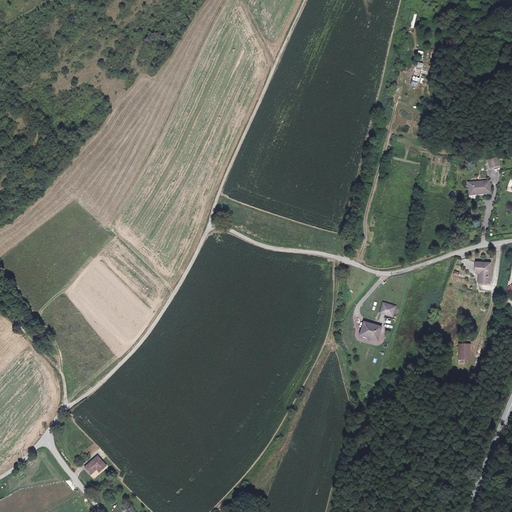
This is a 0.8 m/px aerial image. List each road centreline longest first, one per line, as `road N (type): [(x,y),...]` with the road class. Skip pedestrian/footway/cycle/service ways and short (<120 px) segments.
road 1 (unclassified): [(511,240),(382,273),(275,249),(209,224),(148,337),(45,436)]
road 2 (track): [(209,224),(302,0)]
road 3 (track): [(359,266),(400,92)]
